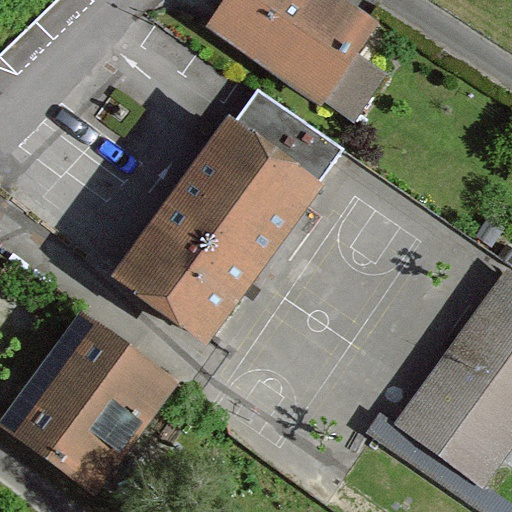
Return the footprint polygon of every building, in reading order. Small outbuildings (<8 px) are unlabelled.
[(326,98),(358,52),(375,27),(332,0),(242,0),(223,30),(324,98),(326,98)] [(389,71),(358,52),(326,98),(357,118),(389,71)] [(179,205),(131,270),(209,328),(257,264),(262,267),(323,186),(309,175),(332,144),(264,96),(242,125),(236,121),(175,201),(179,205)] [(511,296),(463,358),(463,361),(505,393),(507,396),(491,417),(511,432),(511,296)] [(93,334),(11,445),(92,507),(177,395),(93,334)] [(488,483),(511,450),(511,432),(491,417),(507,396),(505,393),(463,361),(412,428),(488,483)] [(511,511),(511,509),(400,432),(390,447),(485,511),(511,511)]
